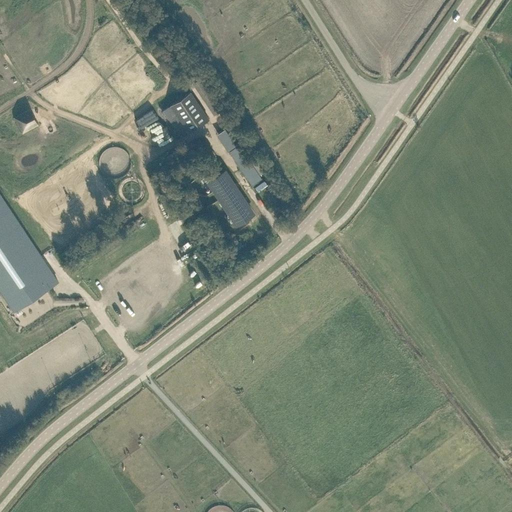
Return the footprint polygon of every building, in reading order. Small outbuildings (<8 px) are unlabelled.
[(201,77),(192,83),(214,115),(222,109),(201,77)] [(170,105),(162,110),(181,137),(209,119),(191,91),(170,105)] [(29,109),(14,118),(23,133),(38,125),(29,109)] [(237,119),(227,126),(230,130),(240,123),(237,119)] [(226,131),(220,135),(230,151),(229,151),(252,185),(262,178),(239,145),(236,146),(226,131)] [(228,170),(212,181),(240,221),(256,210),(228,170)] [(0,289),(15,312),(59,283),(0,194),(0,289)]
